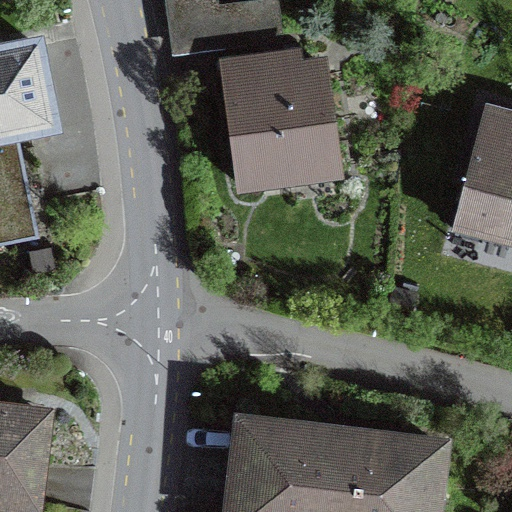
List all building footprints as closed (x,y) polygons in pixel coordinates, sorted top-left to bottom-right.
[(278,32),(277,28),(274,2),(213,10),(212,0),(171,0),(178,51),(260,42),(259,35),(278,32)] [(0,245),(38,238),(17,133),(53,126),(36,45),(0,52),(0,245)] [(289,179),(287,166),(333,160),(321,65),(287,70),(285,57),(227,64),(228,73),(221,74),(225,103),(232,102),(243,185),(289,179)] [(511,109),(486,103),(453,226),(511,241),(511,109)] [(0,500),(34,505),(45,415),(0,409),(0,500)] [(433,511),(441,447),(391,441),(391,445),(293,433),(293,429),(243,422),(232,511),(433,511)]
